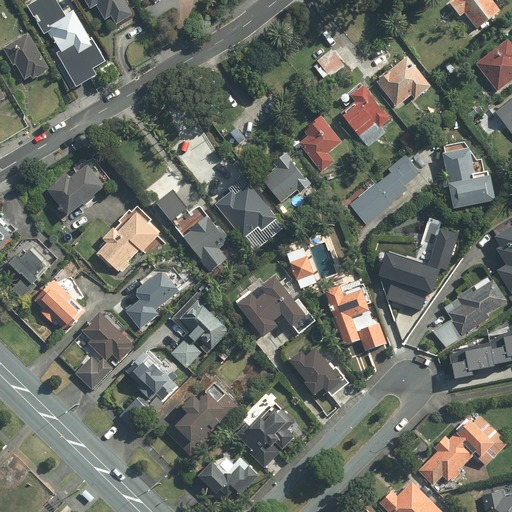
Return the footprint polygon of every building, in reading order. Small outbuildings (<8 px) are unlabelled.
[(104,73),(101,69),(114,60),(97,36),(95,37),(78,9),(70,14),(61,0),(40,0),(32,5),(49,33),(54,30),(65,49),(61,52),(66,60),(58,66),(74,90),(82,85),(83,87),(104,73)] [(129,0),(89,0),(95,9),(100,6),(109,19),(115,16),(121,25),(139,14),(129,0)] [(467,12),(480,28),(505,9),(497,0),(456,0),(454,2),(463,15),(467,12)] [(34,33),(7,48),(17,65),(20,64),(29,80),(36,76),(37,78),(54,69),(34,33)] [(511,37),(479,62),(500,91),(511,81),(511,37)] [(348,65),(334,47),(318,60),(332,78),(348,65)] [(380,80),(400,106),(416,94),(418,97),(436,85),(413,54),(391,70),(392,71),(380,80)] [(0,102),(10,97),(0,77),(0,102)] [(395,116),(370,83),(355,93),(360,99),(344,111),(346,113),(344,115),(360,136),(361,134),(363,137),(381,124),(382,126),(395,116)] [(511,100),(497,111),(511,131),(511,100)] [(312,134),(302,141),(325,170),(338,160),(332,152),(347,140),(326,113),(313,124),(314,126),(309,130),(312,134)] [(416,138),(410,131),(400,139),(406,146),(416,138)] [(448,150),(456,208),(484,204),(476,146),(448,150)] [(316,181),(293,149),(280,159),(283,163),(266,175),(284,201),(301,188),(303,191),(316,181)] [(352,204),(368,225),(398,202),(396,200),(412,188),(410,185),(424,174),(422,170),(410,153),(390,169),(393,174),(382,182),(382,181),(352,204)] [(71,171),(51,188),(72,214),(110,183),(92,162),(75,176),(71,171)] [(238,189),(220,202),(245,237),(261,225),(264,229),(281,217),(255,182),(240,192),(238,189)] [(176,220),(181,216),(183,217),(188,213),(187,211),(193,206),(180,188),(162,202),(176,220)] [(164,233),(142,210),(123,229),(120,225),(107,237),(112,241),(100,252),(121,274),(134,262),(131,260),(144,248),(146,250),(164,233)] [(196,230),(189,235),(214,269),(231,257),(223,246),(234,238),(217,215),(214,217),(212,214),(194,227),(196,230)] [(18,233),(0,217),(0,254),(1,254),(0,253),(0,249),(3,246),(5,248),(18,233)] [(399,275),(393,294),(425,304),(430,289),(435,290),(443,267),(449,269),(462,230),(442,224),(430,263),(390,250),(383,271),(399,275)] [(511,226),(500,233),(506,244),(503,246),(511,262),(503,268),(511,283),(511,226)] [(477,238),(469,231),(459,243),(467,249),(477,238)] [(23,251),(14,261),(28,274),(15,289),(27,300),(42,283),(39,281),(56,263),(36,246),(28,255),(23,251)] [(311,254),(293,261),(300,279),(318,272),(311,254)] [(144,280),(143,294),(144,295),(129,307),(144,326),(164,310),(161,308),(169,301),(168,300),(184,287),(183,286),(191,280),(180,265),(176,268),(161,267),(144,280)] [(243,301),(269,335),(284,324),(280,318),(288,312),(297,324),(312,313),(282,273),(268,283),(273,290),(264,297),(259,289),(243,301)] [(91,309),(83,300),(87,296),(76,274),(63,279),(60,277),(38,298),(46,308),(44,310),(56,323),(59,320),(68,330),(91,309)] [(462,297),(447,306),(466,335),(495,316),(492,312),(511,299),(511,294),(500,276),(479,290),(476,286),(461,295),(462,297)] [(331,288),(351,343),(363,338),(367,349),(391,341),(384,321),(363,328),(358,314),(377,308),(369,286),(351,293),(347,282),(331,288)] [(202,290),(175,317),(210,352),(237,325),(202,290)] [(106,309),(86,329),(95,338),(92,342),(107,357),(103,360),(97,354),(79,372),(95,389),(118,367),(111,360),(116,354),(123,361),(140,344),(106,309)] [(449,349),(455,377),(476,373),(475,367),(511,359),(511,328),(502,330),(491,340),(449,349)] [(173,353),(189,368),(205,351),(189,336),(173,353)] [(308,347),(295,357),(312,378),(310,380),(320,393),(330,385),(334,390),(349,378),(322,345),(313,353),(308,347)] [(161,390),(163,391),(175,379),(168,373),(171,370),(161,360),(159,362),(148,351),(130,370),(143,383),(140,386),(153,399),(161,390)] [(192,409),(170,431),(193,455),(243,405),(219,381),(205,396),(200,391),(187,404),(192,409)] [(152,410),(139,396),(121,413),(134,427),(152,410)] [(253,452),(268,467),(299,435),(292,428),(300,420),(286,408),(287,407),(281,401),(267,415),(266,414),(255,426),(250,421),(239,433),(244,437),(243,439),(255,450),(253,452)] [(421,469),(436,485),(447,475),(451,480),(453,478),(456,480),(466,471),(463,468),(478,455),(488,466),(511,443),(485,414),(479,420),(476,417),(454,438),(450,433),(436,446),(440,451),(421,469)] [(219,459),(203,474),(220,493),(227,487),(233,494),(241,487),(246,492),(266,474),(248,454),(240,461),(233,454),(223,463),(219,459)] [(389,509),(392,511),(448,511),(449,511),(416,480),(389,509)] [(486,494),(489,511),(511,511),(511,494),(507,496),(506,489),(486,494)]
